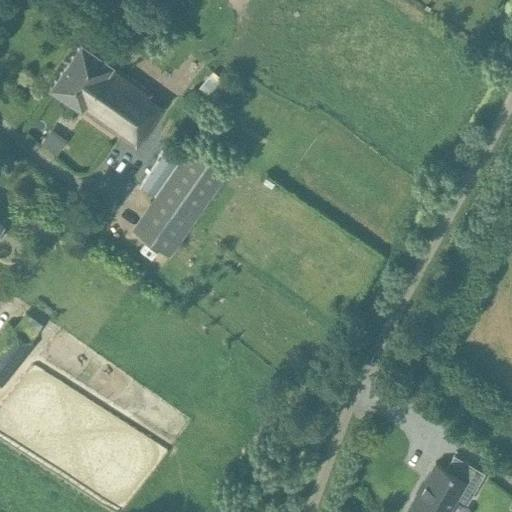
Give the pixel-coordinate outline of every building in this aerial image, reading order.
[(136,147),(162,109),(146,98),(150,92),(83,45),(83,44),(81,43),(80,45),(52,86),(51,85),(50,88),(52,89),(136,147)] [(196,93),(188,103),(202,116),(229,85),(212,71),(194,92),(196,93)] [(133,231),(165,253),(230,161),(198,139),(133,231)] [(0,386),(2,388),(35,345),(8,325),(0,336),(0,386)] [(448,511),(463,487),(474,493),(485,473),(454,455),(446,469),(436,463),(415,499),(407,510),(407,511),(408,511),(448,511)]
